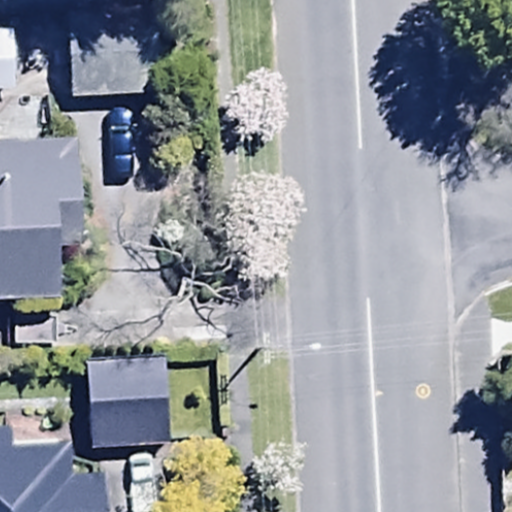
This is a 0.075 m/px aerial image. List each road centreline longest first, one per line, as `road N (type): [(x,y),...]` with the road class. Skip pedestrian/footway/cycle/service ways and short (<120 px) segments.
road 1 (tertiary): [(358,234),(373,511)]
road 2 (tertiary): [(346,0),(358,234)]
road 3 (residential): [(511,226),(358,234)]
